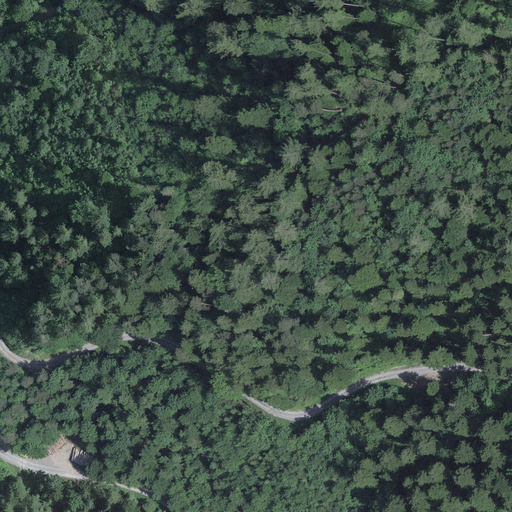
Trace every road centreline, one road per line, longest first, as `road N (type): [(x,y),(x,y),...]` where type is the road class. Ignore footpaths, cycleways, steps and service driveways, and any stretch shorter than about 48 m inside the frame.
road 1 (track): [(0,342),(22,362),(51,363),(140,335),(171,343),(284,415),(309,416),(389,374),(448,368),(511,377)]
road 2 (track): [(0,451),(47,470),(134,487),(172,511)]
